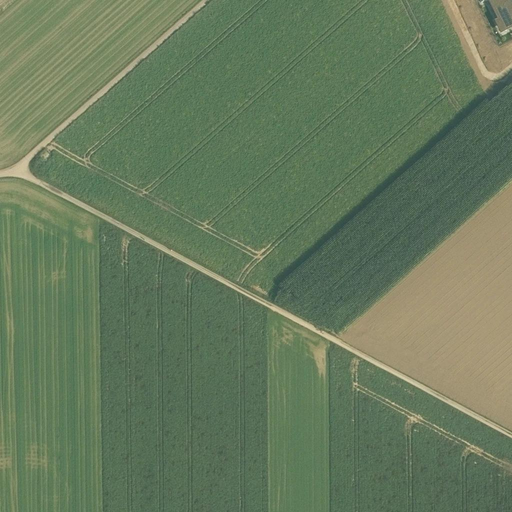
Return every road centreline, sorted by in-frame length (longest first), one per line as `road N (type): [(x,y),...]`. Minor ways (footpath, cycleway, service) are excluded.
road 1 (track): [(15,169),(511,436)]
road 2 (track): [(15,169),(209,0)]
